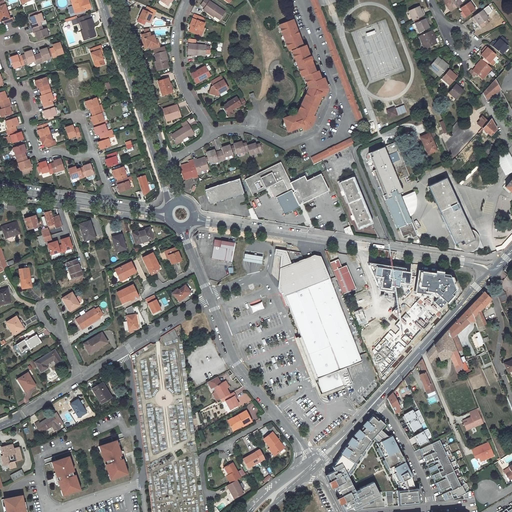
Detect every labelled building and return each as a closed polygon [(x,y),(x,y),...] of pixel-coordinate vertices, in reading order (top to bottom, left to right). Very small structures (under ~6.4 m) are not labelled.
[(84,10),(81,0),(70,0),(74,13),(84,10)] [(225,11),(208,0),(203,0),(201,4),(205,7),(203,9),(211,14),(212,12),(220,18),(225,11)] [(330,51),(333,61),(334,61),(348,96),(347,97),(350,104),(350,103),(357,120),(363,118),(318,0),(311,0),(315,9),(314,10),(316,16),(317,16),(330,51)] [(451,12),(463,3),(460,0),(443,0),(447,5),(446,5),(451,12)] [(464,18),(476,10),(470,1),(460,8),(464,13),(462,14),(464,18)] [(408,11),(413,20),(425,15),(423,11),(422,11),(421,10),(419,6),(408,11)] [(146,21),(148,22),(152,14),(154,15),(155,12),(147,8),(145,11),(143,10),(140,18),(146,21)] [(489,18),(483,10),(471,18),(474,21),(475,20),(479,25),(480,25),(482,28),(489,23),(487,20),(489,18)] [(4,24),(13,22),(12,18),(9,19),(7,12),(0,14),(0,22),(2,21),(3,25),(4,24)] [(227,13),(222,20),(226,22),(230,15),(227,13)] [(41,14),(30,17),(32,25),(31,25),(32,29),(41,26),(40,22),(43,21),(41,14)] [(195,14),(190,24),(191,24),(189,30),(197,33),(199,29),(201,30),(206,19),(195,14)] [(86,15),(74,19),(69,20),(70,25),(75,23),(75,24),(79,23),(87,20),(86,15)] [(414,23),(419,33),(429,28),(427,22),(429,21),(427,17),(414,23)] [(93,36),(91,28),(92,27),(90,19),(87,20),(79,23),(82,31),(80,31),(83,40),(93,36)] [(324,98),(328,89),(324,77),(321,78),(318,70),(316,71),(311,60),(312,59),(311,56),(310,56),(306,44),(303,45),(299,34),(300,33),(298,30),(293,19),(280,24),(290,51),(292,50),(303,77),(304,76),(309,87),(297,113),(296,114),(282,119),(287,132),(300,127),(301,131),(302,131),(310,128),(315,117),(312,116),(321,96),(324,98)] [(34,33),(35,33),(38,40),(48,36),(46,29),(42,30),(41,26),(32,29),(34,33)] [(434,36),(432,30),(419,36),(425,49),(437,43),(434,38),(435,37),(434,36)] [(145,39),(148,47),(150,47),(151,50),(154,49),(160,48),(158,43),(157,44),(154,35),(151,36),(150,33),(146,35),(142,35),(144,39),(145,39)] [(491,45),(501,54),(508,46),(506,44),(508,42),(503,36),(500,39),(500,38),(496,43),(494,42),(492,40),(489,44),(491,45)] [(195,39),(189,39),(187,54),(195,55),(196,53),(205,54),(209,54),(210,47),(206,46),(195,45),(195,39)] [(57,57),(61,56),(60,54),(63,53),(60,42),(53,45),(54,48),(50,49),(53,58),(57,57)] [(89,49),(95,66),(102,64),(101,59),(102,58),(100,50),(102,49),(101,45),(89,49)] [(168,67),(166,59),(167,58),(165,51),(164,46),(160,48),(154,49),(155,54),(157,62),(155,62),(157,71),(168,67)] [(489,63),(496,54),(486,46),(483,49),(485,50),(481,55),(489,63)] [(40,50),(41,54),(37,55),(40,64),(44,63),(44,61),(51,59),(47,48),(40,50)] [(37,65),(40,64),(37,55),(34,56),(32,50),(24,53),(25,55),(21,56),(25,65),(35,62),(37,65)] [(21,56),(18,57),(18,55),(10,58),(14,69),(25,65),(21,56)] [(442,61),(437,57),(429,67),(440,77),(449,66),(443,60),(442,61)] [(482,79),(492,68),(481,59),(476,65),(476,66),(472,70),(471,69),(469,72),(474,76),(476,74),(482,79)] [(196,83),(210,76),(207,71),(205,67),(191,74),(196,83)] [(454,74),(449,70),(441,78),(449,85),(458,75),(455,72),(454,74)] [(213,85),(212,87),(210,86),(209,93),(218,96),(218,94),(227,89),(220,76),(210,81),(213,85)] [(39,88),(40,92),(50,89),(46,78),(35,81),(37,89),(39,88)] [(158,81),(161,91),(163,90),(164,94),(172,92),(168,78),(158,81)] [(501,90),(495,79),(482,93),(486,99),(501,90)] [(459,86),(460,85),(457,82),(448,92),(456,99),(464,90),(459,86)] [(40,96),(42,104),(44,107),(53,104),(52,101),(54,100),(50,89),(40,92),(42,96),(40,96)] [(0,103),(0,105),(10,102),(9,98),(7,99),(5,92),(0,93),(0,103)] [(227,103),(221,106),(227,116),(232,113),(231,109),(235,107),(236,108),(240,105),(241,107),(245,104),(242,97),(237,100),(236,97),(226,103),(227,103)] [(90,108),(92,112),(101,109),(98,101),(97,98),(86,101),(88,109),(90,108)] [(12,113),(10,107),(12,106),(10,102),(0,105),(2,108),(0,108),(0,114),(1,117),(12,113)] [(44,107),(45,111),(43,112),(46,119),(48,118),(55,116),(57,116),(53,104),(44,107)] [(177,104),(163,108),(166,121),(181,116),(177,104)] [(394,107),(387,110),(389,117),(397,115),(394,107)] [(101,109),(92,112),(93,116),(92,117),(94,124),(95,123),(96,127),(105,124),(104,120),(105,120),(101,109)] [(482,128),(488,121),(482,116),(480,119),(481,120),(478,124),(482,128)] [(16,129),(15,126),(19,125),(16,117),(5,121),(8,128),(6,129),(7,132),(16,129)] [(488,121),(482,128),(491,135),(497,129),(491,118),(488,121)] [(445,120),(440,121),(442,133),(448,132),(445,120)] [(38,130),(40,137),(51,134),(47,123),(38,127),(39,130),(38,130)] [(96,127),(94,127),(96,134),(99,133),(100,137),(110,134),(113,133),(112,129),(107,131),(105,124),(96,127)] [(175,143),(188,135),(189,136),(194,134),(188,124),(183,127),(170,135),(175,143)] [(73,125),(66,128),(69,138),(76,136),(77,138),(81,136),(78,127),(74,128),(73,125)] [(470,125),(461,130),(466,139),(475,134),(470,125)] [(16,129),(7,132),(8,136),(10,135),(13,143),(24,139),(21,132),(18,133),(16,129)] [(100,149),(111,146),(108,139),(111,138),(114,137),(113,133),(110,134),(100,137),(102,141),(98,142),(100,149)] [(420,137),(428,154),(437,150),(429,133),(420,137)] [(46,144),(47,148),(56,144),(55,141),(53,141),(51,134),(40,137),(43,145),(46,144)] [(322,160),(355,144),(352,138),(335,147),(335,146),(328,149),(329,150),(312,158),(311,158),(313,161),(314,164),(322,160)] [(381,148),(400,193),(402,192),(397,180),(414,173),(401,140),(381,148)] [(236,154),(244,152),(248,152),(246,144),(245,143),(243,144),(242,141),(234,144),(234,145),(236,150),(236,154)] [(254,142),(246,144),(249,155),(257,153),(256,152),(260,151),(258,143),(254,144),(254,142)] [(13,148),(17,159),(26,156),(25,152),(27,151),(24,144),(13,148)] [(492,144),(485,151),(488,155),(495,147),(492,144)] [(224,156),(231,154),(230,148),(229,145),(220,147),(221,150),(218,151),(221,160),(225,159),(224,156)] [(384,199),(396,228),(398,227),(399,230),(401,230),(403,236),(410,233),(412,237),(417,235),(400,193),(381,148),(369,153),(375,169),(372,171),(384,199)] [(205,152),(208,162),(216,160),(217,161),(221,160),(218,151),(215,152),(214,149),(205,152)] [(511,159),(507,150),(498,155),(508,173),(511,170),(511,159)] [(108,155),(109,158),(106,159),(109,167),(119,163),(117,156),(119,155),(118,151),(108,155)] [(17,159),(20,170),(22,175),(30,172),(29,171),(28,168),(32,167),(30,159),(28,160),(26,156),(17,159)] [(58,159),(53,160),(54,162),(50,163),(54,173),(65,169),(61,158),(58,159)] [(201,173),(208,171),(205,160),(197,162),(197,161),(193,162),(197,176),(201,175),(201,173)] [(45,161),(40,162),(38,163),(42,174),(49,171),(50,174),(54,173),(50,163),(47,165),(45,161)] [(282,161),(244,179),(252,195),(269,187),(274,197),(276,196),(285,215),(330,191),(321,174),(307,181),(305,176),(291,182),(282,161)] [(182,167),(186,180),(193,178),(193,179),(198,178),(197,176),(193,162),(189,163),(189,165),(182,167)] [(83,165),(83,167),(80,168),(83,178),(94,174),(90,163),(83,165)] [(75,166),(70,168),(68,168),(72,179),(79,177),(79,179),(83,178),(80,168),(76,169),(75,166)] [(117,180),(127,177),(123,166),(112,170),(114,178),(116,177),(117,180)] [(144,175),(136,178),(143,195),(151,192),(144,175)] [(117,184),(119,192),(124,191),(125,193),(131,191),(131,188),(128,180),(127,177),(117,180),(119,184),(117,184)] [(371,222),(352,177),(339,182),(357,228),(371,222)] [(213,203),(243,194),(238,178),(204,189),(208,203),(212,202),(213,203)] [(474,239),(446,178),(428,186),(455,243),(463,240),(464,244),(474,239)] [(16,203),(9,202),(8,209),(19,212),(16,203)] [(252,207),(248,209),(253,220),(257,218),(252,207)] [(50,211),(44,213),(45,217),(42,218),(44,225),(48,224),(49,226),(54,224),(55,227),(55,229),(62,227),(58,216),(53,218),(50,211)] [(35,216),(24,219),(27,230),(39,226),(35,216)] [(95,237),(90,221),(79,225),(84,240),(95,237)] [(21,234),(17,222),(1,227),(5,239),(21,234)] [(153,239),(150,228),(133,233),(136,244),(153,239)] [(44,230),(41,231),(42,236),(43,238),(50,236),(48,230),(45,232),(44,230)] [(126,249),(122,235),(111,238),(116,252),(126,249)] [(42,236),(37,237),(40,248),(46,246),(45,243),(43,238),(42,236)] [(68,237),(46,244),(50,256),(72,249),(68,237)] [(224,261),(232,263),(236,243),(215,240),(212,259),(224,261)] [(8,268),(0,244),(0,272),(7,269),(8,268)] [(181,261),(176,248),(166,252),(169,259),(171,265),(181,261)] [(310,281),(328,274),(321,258),(314,256),(291,265),(286,252),(276,250),(275,256),(281,257),(280,269),(278,289),(285,307),(287,308),(290,307),(285,296),(312,286),(310,281)] [(141,258),(149,274),(157,270),(154,264),(156,264),(151,253),(141,258)] [(263,257),(244,254),(243,261),(262,264),(263,257)] [(82,275),(77,260),(66,263),(72,279),(82,275)] [(342,268),(339,260),(330,263),(343,295),(356,289),(347,266),(342,268)] [(412,269),(367,262),(380,291),(395,293),(410,284),(412,269)] [(120,280),(135,273),(130,263),(115,270),(116,272),(118,278),(120,280)] [(32,287),(29,268),(19,269),(22,289),(32,287)] [(451,275),(419,271),(416,292),(436,295),(449,305),(458,295),(451,275)] [(312,286),(330,279),(328,274),(310,281),(312,286)] [(362,363),(348,326),(330,279),(312,286),(285,296),(290,307),(297,327),(301,337),(294,340),(305,367),(310,382),(323,377),(329,393),(331,393),(351,385),(348,379),(344,369),(351,367),(362,363)] [(191,292),(185,285),(174,294),(179,301),(191,292)] [(126,303),(138,297),(132,286),(117,293),(122,304),(126,302),(126,303)] [(505,293),(500,287),(494,293),(498,297),(500,303),(508,300),(505,293)] [(0,305),(11,302),(8,288),(0,290),(0,305)] [(75,298),(72,292),(62,298),(70,312),(80,306),(79,304),(81,303),(81,301),(79,297),(78,297),(75,298)] [(490,299),(483,292),(469,307),(473,317),(479,311),(490,299)] [(144,299),(151,314),(161,310),(153,295),(144,299)] [(444,308),(421,296),(395,325),(412,340),(434,318),(444,308)] [(250,306),(252,312),(264,308),(261,302),(250,306)] [(126,316),(127,322),(124,322),(125,330),(129,330),(138,328),(136,314),(134,315),(133,306),(127,309),(127,316),(126,316)] [(82,330),(101,318),(100,317),(104,314),(100,307),(95,310),(95,308),(76,320),(82,330)] [(466,311),(470,321),(474,321),(473,317),(469,307),(466,311)] [(457,352),(462,350),(456,334),(470,321),(466,311),(448,330),(457,352)] [(484,324),(485,324),(479,311),(473,317),(474,321),(477,327),(484,324)] [(16,316),(6,322),(14,335),(23,329),(19,321),(16,316)] [(396,359),(408,345),(391,329),(372,350),(383,374),(396,359)] [(175,330),(158,336),(161,344),(178,338),(175,330)] [(457,352),(448,330),(441,337),(426,354),(430,363),(437,354),(440,360),(452,355),(452,361),(458,375),(465,372),(461,363),(457,352)] [(108,343),(102,333),(83,344),(85,348),(86,347),(90,353),(103,345),(104,346),(108,343)] [(41,343),(36,335),(25,341),(24,340),(16,344),(21,352),(29,348),(30,350),(41,343)] [(55,350),(35,363),(41,372),(48,368),(46,365),(53,360),(56,365),(62,361),(55,350)] [(418,363),(423,373),(419,375),(427,394),(435,391),(422,359),(418,363)] [(490,366),(483,370),(488,382),(496,378),(490,366)] [(36,385),(28,373),(18,380),(25,392),(36,385)] [(223,381),(229,378),(227,373),(220,376),(223,381)] [(212,389),(214,388),(220,400),(225,397),(230,394),(227,389),(223,382),(220,384),(216,378),(208,382),(212,389)] [(112,398),(102,382),(92,389),(101,404),(112,398)] [(225,401),(230,410),(239,405),(234,397),(235,396),(233,393),(230,394),(225,397),(227,400),(225,401)] [(394,413),(400,411),(398,407),(399,407),(392,393),(387,398),(394,413)] [(86,413),(78,399),(70,404),(79,418),(86,413)] [(246,411),(228,421),(233,431),(242,426),(243,426),(252,421),(246,411)] [(412,411),(402,417),(411,431),(420,427),(418,423),(422,421),(416,411),(414,413),(412,411)] [(52,415),(36,426),(35,424),(31,426),(37,436),(41,433),(52,427),(55,431),(58,430),(61,428),(59,426),(63,423),(57,413),(52,415)] [(386,426),(374,415),(354,435),(332,466),(334,470),(329,473),(331,478),(336,476),(337,479),(333,481),(336,489),(340,488),(344,495),(340,497),(345,511),(353,508),(386,507),(383,491),(378,480),(361,489),(354,475),(376,442),(374,439),(376,437),(386,426)] [(480,415),(473,418),(475,423),(469,425),(470,428),(466,429),(469,436),(486,429),(480,415)] [(414,478),(386,426),(376,437),(381,441),(376,443),(398,484),(402,482),(404,488),(383,491),(386,507),(419,503),(417,487),(414,478)] [(426,431),(413,437),(418,447),(428,442),(425,438),(429,436),(426,431)] [(272,432),(264,439),(276,455),(285,448),(272,432)] [(441,439),(420,449),(445,500),(456,495),(458,497),(468,493),(441,439)] [(116,440),(99,446),(104,461),(106,461),(107,463),(105,464),(109,474),(110,474),(112,479),(126,474),(124,469),(126,469),(124,463),(126,463),(122,450),(120,450),(116,440)] [(488,442),(472,449),(474,452),(476,451),(480,461),(493,456),(488,442)] [(13,445),(2,447),(4,456),(3,456),(5,465),(9,464),(10,468),(16,467),(15,462),(21,460),(18,448),(14,449),(13,445)] [(260,449),(243,459),(248,468),(260,461),(261,463),(266,460),(260,449)] [(69,456),(52,462),(55,473),(54,473),(58,486),(60,485),(61,490),(63,490),(64,494),(78,490),(77,485),(78,485),(75,474),(73,474),(72,472),(74,471),(69,456)] [(241,478),(232,463),(225,467),(229,475),(227,476),(230,483),(236,480),(241,478)] [(24,476),(21,470),(11,476),(13,482),(24,476)] [(268,474),(262,479),(265,483),(271,478),(268,474)] [(227,485),(234,498),(243,493),(236,480),(230,483),(227,485)] [(24,511),(21,495),(1,499),(3,511),(24,511)]
